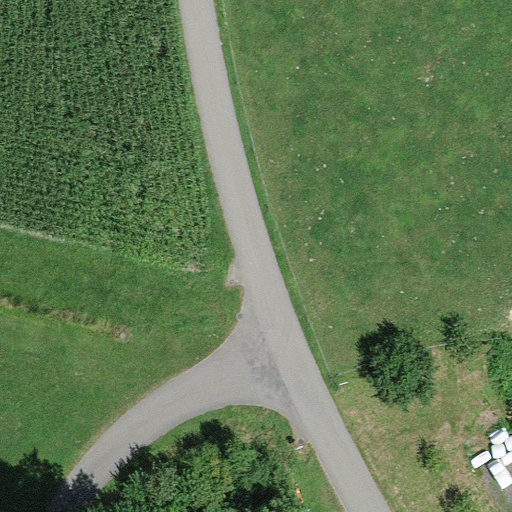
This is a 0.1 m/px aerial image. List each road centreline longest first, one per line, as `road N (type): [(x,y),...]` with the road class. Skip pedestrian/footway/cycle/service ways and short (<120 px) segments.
road 1 (unclassified): [(196,0),(224,166),(282,357)]
road 2 (unclassified): [(282,357),(170,392),(65,493),(57,511)]
road 3 (unclassified): [(282,357),(350,511)]
